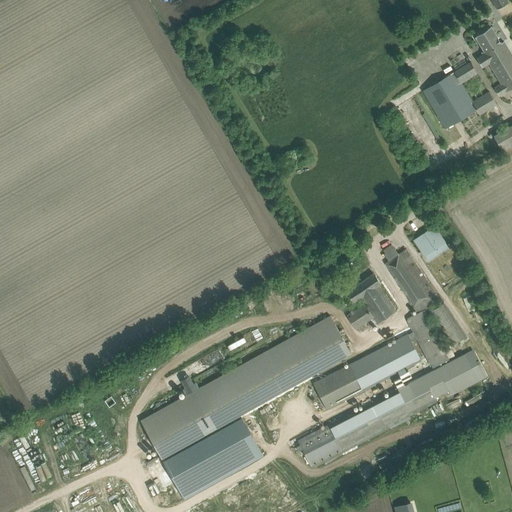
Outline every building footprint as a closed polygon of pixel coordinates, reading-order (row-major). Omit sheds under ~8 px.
[(507,2),(506,0),(492,0),(497,8),(507,2)] [(482,66),(482,67),(489,63),(502,84),(494,88),(499,96),(500,95),(500,96),(506,93),(505,92),(511,87),(511,56),(503,41),(500,43),(490,26),(475,35),(484,50),(482,52),(483,54),(476,58),(482,66)] [(479,114),(496,104),(489,91),(472,101),(460,82),(477,72),(470,61),(454,71),(423,91),(445,128),(476,110),(479,114)] [(511,124),(493,135),(502,150),(511,144),(511,124)] [(434,225),(413,239),(424,256),(439,246),(445,241),(434,225)] [(439,246),(442,251),(449,246),(445,241),(439,246)] [(412,257),(406,248),(385,263),(391,271),(418,313),(407,318),(414,331),(369,354),(313,383),(327,409),(383,380),(421,360),(412,342),(417,339),(433,370),(349,413),(298,440),(300,444),(302,448),(311,465),(362,439),(436,401),(434,397),(449,390),(450,393),(485,375),(472,350),(450,361),(448,357),(442,346),(424,310),(440,300),(412,257)] [(320,269),(331,289),(340,284),(329,264),(320,269)] [(380,283),(374,273),(346,291),(353,302),(360,297),(365,304),(347,315),(355,328),(373,317),(377,322),(401,307),(384,281),(380,283)] [(466,335),(444,302),(429,312),(451,345),(466,335)] [(192,392),(212,429),(308,376),(288,339),(192,392)] [(449,343),(442,346),(448,357),(454,354),(449,343)] [(192,392),(141,420),(161,457),(212,429),(192,392)] [(240,417),(163,460),(185,499),(262,456),(240,417)]
